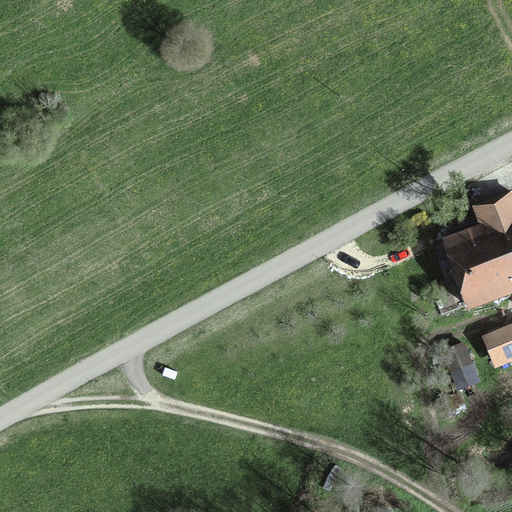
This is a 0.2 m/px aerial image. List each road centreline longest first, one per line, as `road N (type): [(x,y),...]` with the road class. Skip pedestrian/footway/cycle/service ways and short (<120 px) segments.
road 1 (residential): [(0,419),(511,149)]
road 2 (track): [(450,511),(364,462),(153,400),(17,408)]
